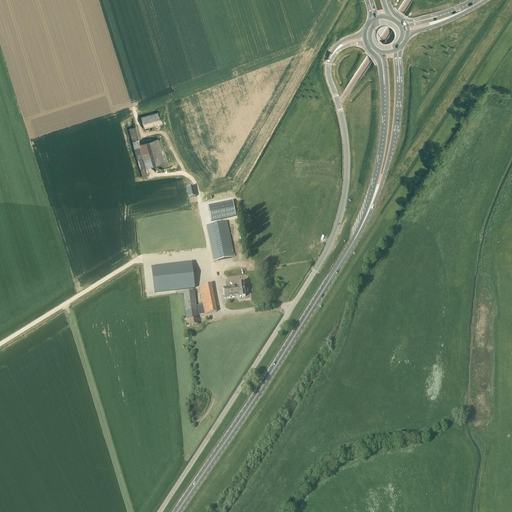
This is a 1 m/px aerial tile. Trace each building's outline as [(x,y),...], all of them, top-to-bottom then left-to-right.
[(141,117),(144,128),(162,123),(159,112),(141,117)] [(128,129),(142,177),(148,175),(146,168),(153,166),(154,172),(169,168),(161,139),(159,140),(157,135),(140,140),(136,127),(128,129)] [(196,197),(194,187),(186,189),(188,199),(196,197)] [(235,216),(232,201),(208,206),(211,221),(235,216)] [(206,226),(213,262),(234,258),(231,244),(234,244),(233,241),(231,241),(227,222),(206,226)] [(191,264),(151,269),(154,294),(194,289),(191,264)] [(237,285),(239,297),(239,299),(244,298),(244,294),(247,293),(246,288),(243,289),(242,284),(237,285)] [(189,326),(197,326),(196,320),(197,320),(197,315),(205,314),(205,315),(217,313),(211,285),(199,287),(203,305),(196,306),(194,292),(183,293),(186,321),(186,326),(189,326)] [(239,297),(237,285),(232,285),(232,287),(222,289),(224,299),(239,297)]
